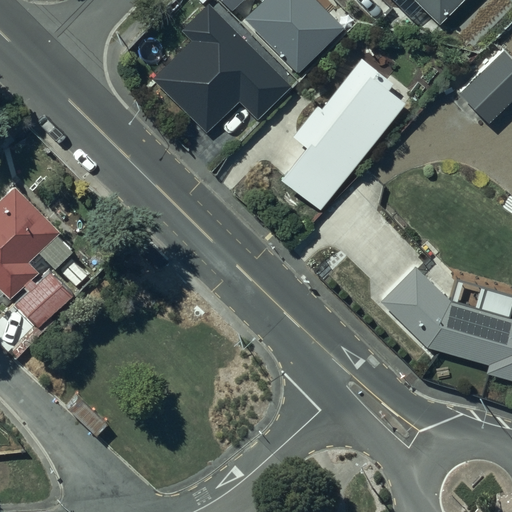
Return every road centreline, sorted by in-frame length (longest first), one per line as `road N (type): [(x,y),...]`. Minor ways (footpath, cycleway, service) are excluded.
road 1 (tertiary): [(34,68),(349,377)]
road 2 (residential): [(349,377),(278,451),(192,511)]
road 3 (residential): [(132,511),(0,370)]
